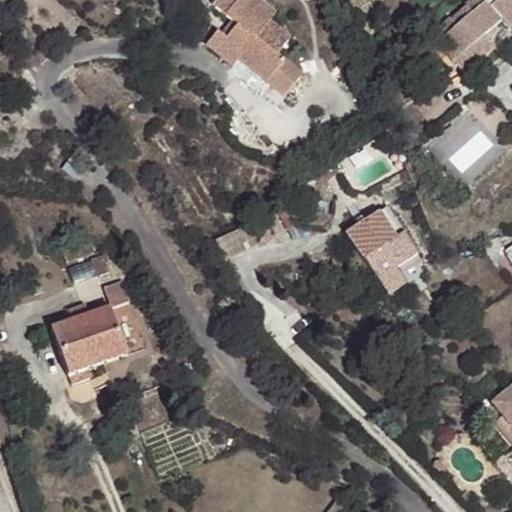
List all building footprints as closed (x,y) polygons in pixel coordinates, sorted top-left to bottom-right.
[(235,47),(231,43),(221,34),(210,46),(242,75),(248,68),(292,107),(311,86),(286,65),(301,47),(281,30),(288,22),(262,0),(254,0),(251,4),(245,0),(233,0),(223,11),(243,29),(248,33),(235,47)] [(437,48),(453,68),(464,60),(474,70),(495,54),(485,41),(500,27),(494,20),(497,18),(511,35),(511,0),(506,0),(489,14),(477,1),(466,9),(468,11),(452,25),(450,23),(435,37),(441,45),(437,48)] [(475,0),(477,1),(489,14),(506,0),(475,0)] [(243,29),(231,43),(235,47),(248,33),(243,29)] [(387,298),(408,284),(400,270),(422,256),(389,205),(346,234),(387,298)] [(106,291),(113,308),(130,302),(124,284),(106,291)] [(71,312),(75,322),(90,316),(87,306),(71,312)] [(75,322),(53,330),(72,381),(75,389),(94,382),(91,374),(132,358),(113,308),(90,316),(75,322)] [(501,420),(511,434),(511,389),(490,406),(501,420)] [(511,449),(511,434),(501,420),(494,426),(511,449)] [(445,497),(440,502),(445,507),(450,502),(445,497)]
